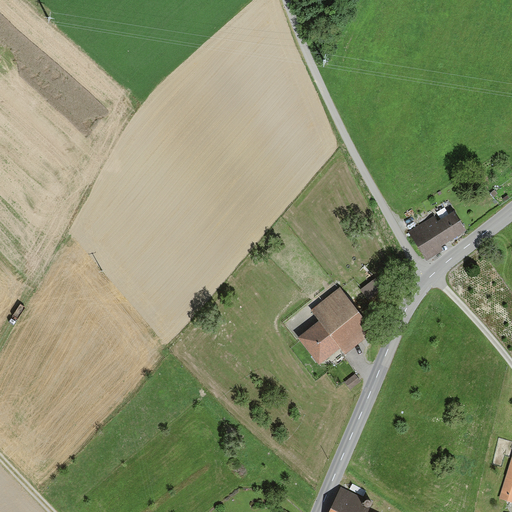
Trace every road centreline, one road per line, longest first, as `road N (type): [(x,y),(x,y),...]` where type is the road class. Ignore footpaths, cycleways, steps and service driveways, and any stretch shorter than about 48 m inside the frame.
road 1 (tertiary): [(511,210),(444,263),(409,303),(319,511)]
road 2 (track): [(426,280),(297,31)]
